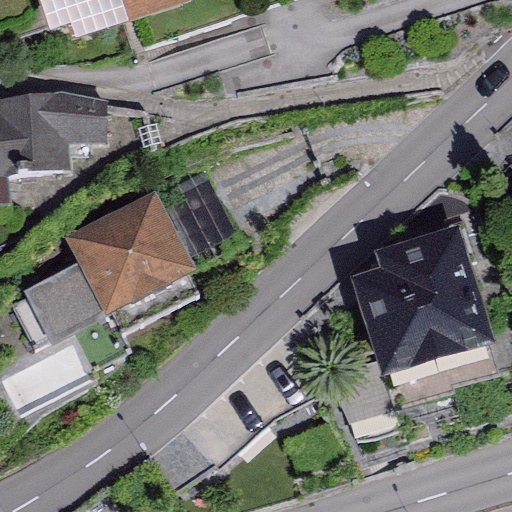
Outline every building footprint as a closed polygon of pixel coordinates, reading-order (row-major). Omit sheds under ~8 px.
[(73,41),(132,22),(123,0),(35,0),(45,30),(67,23),(73,41)] [(123,0),(132,22),(190,3),(188,0),(123,0)] [(0,213),(10,213),(5,183),(70,176),(66,150),(107,152),(104,106),(59,98),(0,103),(0,213)] [(165,215),(82,259),(134,355),(213,314),(165,215)] [(457,234),(374,257),(380,279),(351,287),(381,391),(385,390),(392,411),(450,395),(449,388),(485,378),(481,364),(493,360),(457,234)]
